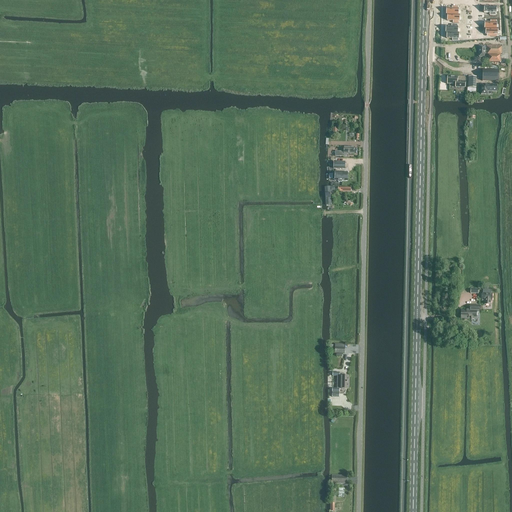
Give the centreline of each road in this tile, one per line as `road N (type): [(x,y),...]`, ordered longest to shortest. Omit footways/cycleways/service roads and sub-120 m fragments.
road 1 (unclassified): [(358,511),(369,0)]
road 2 (primary): [(413,511),(424,0)]
